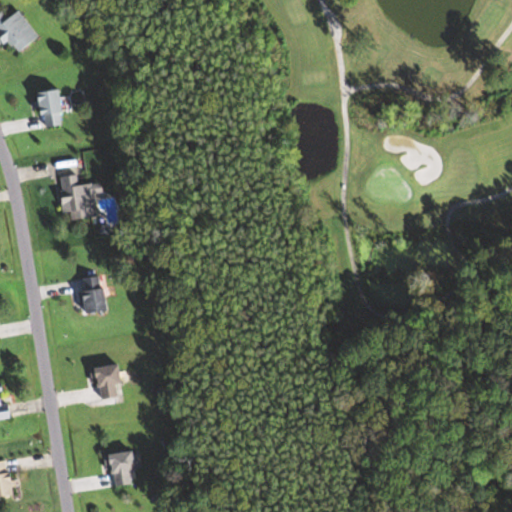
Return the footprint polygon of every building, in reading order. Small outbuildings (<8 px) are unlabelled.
[(10,18),(4,11),(0,13),(0,32),(17,55),(41,37),(21,10),(10,18)] [(61,88),(38,95),(48,128),(65,123),(62,114),(69,113),(61,88)] [(65,213),(73,212),(73,219),(98,217),(96,192),(105,192),(105,183),(80,185),(79,175),(62,176),(65,213)] [(85,312),(110,312),(110,288),(101,288),(101,278),(85,278),(85,312)] [(126,382),(121,363),(94,370),(102,400),(121,395),(118,384),(126,382)] [(6,383),(0,384),(0,418),(11,417),(6,383)] [(135,484),(133,471),(143,469),(140,450),(111,455),(115,487),(135,484)] [(0,461),(0,497),(19,496),(16,471),(10,472),(9,461),(0,461)]
